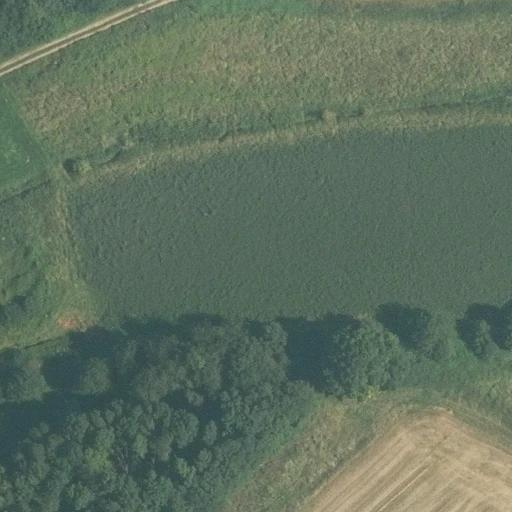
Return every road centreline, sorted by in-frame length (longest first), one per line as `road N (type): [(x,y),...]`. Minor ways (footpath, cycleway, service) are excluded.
road 1 (track): [(0,466),(106,428),(381,390),(454,398),(511,432)]
road 2 (track): [(169,0),(0,74)]
